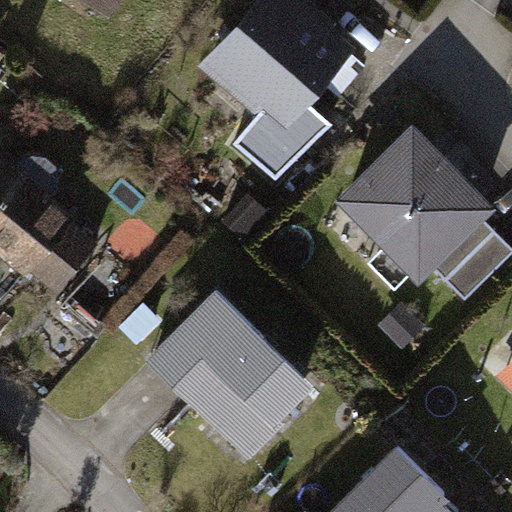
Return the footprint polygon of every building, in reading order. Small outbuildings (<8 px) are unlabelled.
[(292,0),(263,0),(215,58),(288,118),(348,46),(292,0)] [(416,131),(352,194),(393,236),(387,241),(417,271),(429,259),(468,298),(511,254),(511,242),(478,208),(486,201),(416,131)] [(14,169),(2,158),(0,160),(0,237),(60,288),(100,241),(51,200),(61,190),(61,174),(58,165),(48,155),(34,154),(22,159),(14,169)] [(267,334),(220,288),(154,355),(244,443),(295,390),(305,400),(317,387),(265,336),(267,334)] [(408,511),(370,475),(333,511),(408,511)]
